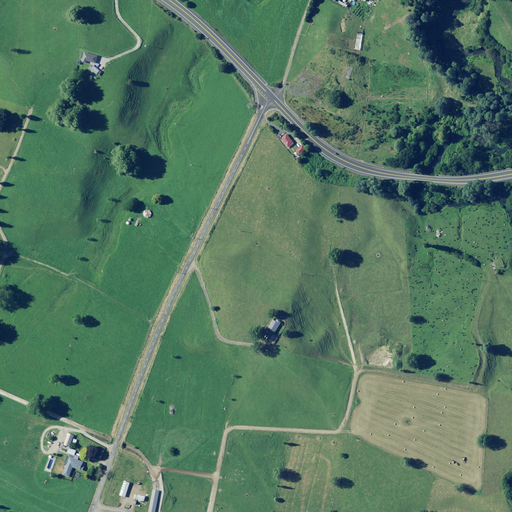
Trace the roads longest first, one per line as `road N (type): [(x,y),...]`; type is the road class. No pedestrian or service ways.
road 1 (unclassified): [(91,511),(171,298),(270,96)]
road 2 (trunk): [(270,96),(327,151),(364,168),(453,180),(511,173)]
road 3 (trunk): [(167,0),(270,96)]
